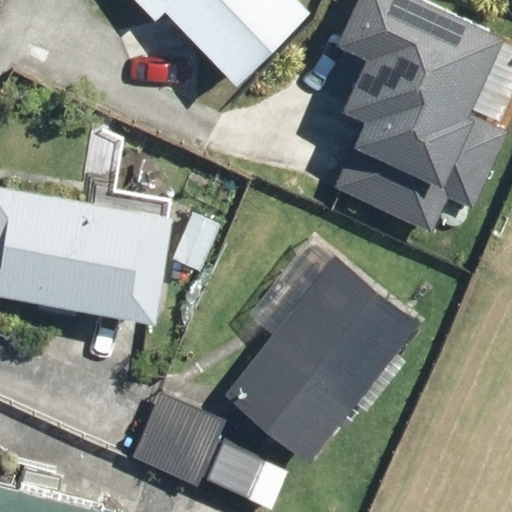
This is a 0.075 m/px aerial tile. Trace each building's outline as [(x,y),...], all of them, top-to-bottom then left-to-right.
[(175,5),(259,79),(328,0),(160,0),(171,9),(175,5)] [(379,106),(348,182),(447,223),(460,191),(482,200),(511,127),(511,67),(504,65),(511,44),(511,21),(460,0),(368,0),(353,37),(374,46),(353,95),(379,106)] [(86,306),(87,297),(116,300),(175,304),(179,258),(200,260),(204,201),(183,200),(184,191),(123,187),(127,128),(82,125),(79,185),(0,179),(0,290),(49,294),(48,303),(86,306)] [(432,312),(346,245),(237,383),(323,451),(432,312)] [(209,475),(282,503),(299,459),(226,431),(233,415),(164,388),(151,420),(138,454),(207,480),(209,475)] [(122,511),(124,496),(67,491),(69,467),(0,460),(0,511),(122,511)]
